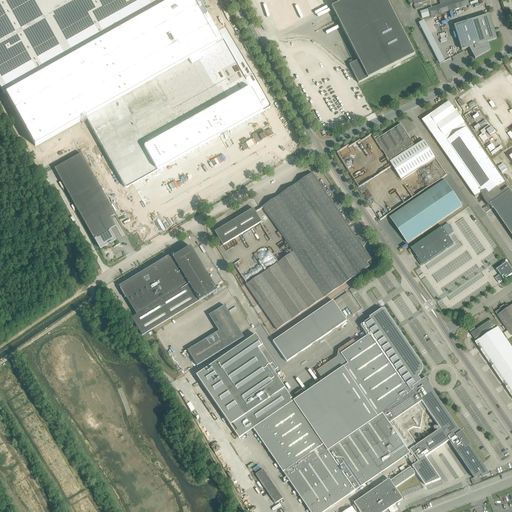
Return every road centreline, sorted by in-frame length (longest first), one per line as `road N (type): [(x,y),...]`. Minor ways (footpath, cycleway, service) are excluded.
road 1 (unclassified): [(445,332),(319,148)]
road 2 (unclassified): [(511,257),(408,106)]
road 3 (unclassified): [(319,148),(234,0)]
road 4 (unknown): [(251,78),(285,137),(280,148),(268,149),(238,86)]
road 5 (unknown): [(70,68),(138,203)]
road 6 (unclassified): [(196,220),(319,148)]
road 7 (unclassified): [(247,336),(258,329),(196,220)]
road 8 (track): [(0,346),(107,273)]
